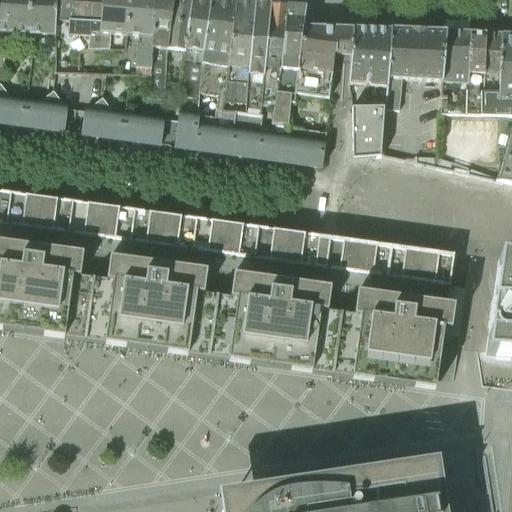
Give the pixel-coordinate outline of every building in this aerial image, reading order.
[(56,22),(69,23),(100,26),(101,0),(0,0),(0,34),(54,38),(56,22)] [(110,37),(125,38),(128,0),(101,0),(100,26),(69,23),(68,38),(89,40),(88,51),(109,51),(110,37)] [(137,79),(150,80),(155,0),(128,0),(125,38),(143,40),(142,49),(138,49),(137,79)] [(179,95),(181,87),(165,85),(167,52),(172,0),(155,0),(150,80),(149,101),(164,102),(165,95),(179,95)] [(172,0),(167,52),(185,54),(191,0),(172,0)] [(196,53),(203,53),(210,1),(201,0),(191,0),(185,54),(183,62),(195,63),(196,53)] [(214,111),(223,112),(235,3),(210,1),(203,53),(202,68),(198,96),(216,99),(214,111)] [(245,113),(247,93),(254,5),(235,3),(223,112),(245,113)] [(254,5),(249,75),(247,93),(245,113),(260,114),(261,104),(263,81),(270,6),(254,5)] [(280,72),(281,72),(283,63),(286,7),(270,6),(263,81),(263,83),(261,104),(262,104),(263,100),(275,98),(276,94),(278,94),(280,72)] [(294,73),(297,73),(303,29),(305,14),(301,9),(286,7),(283,63),(281,72),(294,73)] [(340,31),(303,29),(298,74),(295,97),(328,101),(333,60),(338,61),(349,63),(352,35),(349,34),(350,31),(340,31)] [(386,90),(387,82),(390,32),(367,31),(367,32),(355,32),(355,31),(350,31),(349,34),(352,35),(349,63),(347,86),(386,90)] [(401,83),(441,86),(445,33),(426,32),(425,31),(424,31),(424,32),(412,32),(412,31),(411,31),(410,32),(390,32),(387,82),(401,83)] [(480,118),(482,95),(467,95),(470,34),(445,33),(441,86),(440,117),(480,118)] [(467,95),(482,95),(485,35),(470,34),(467,95)] [(492,99),(498,100),(501,36),(485,35),(482,95),(492,96),(492,99)] [(511,36),(501,36),(498,100),(511,101),(511,36)] [(375,158),(376,160),(380,159),(382,159),(385,111),(399,112),(401,83),(387,82),(386,90),(385,110),(351,110),(352,153),(354,153),(375,158)] [(0,125),(22,129),(26,103),(11,101),(0,87),(0,86),(0,125)] [(22,129),(64,134),(67,109),(64,109),(53,94),(39,105),(26,103),(22,129)] [(271,123),(276,124),(288,126),(290,106),(291,96),(278,94),(276,94),(275,98),(274,108),(271,123)] [(511,120),(511,122),(494,184),(502,186),(502,185),(511,187),(511,101),(498,100),(492,99),(492,96),(482,95),(480,118),(511,120)] [(81,137),(120,142),(124,117),(113,115),(102,101),(88,112),(84,111),(81,137)] [(173,150),(193,153),(198,117),(179,115),(177,124),(174,149),(173,150)] [(160,148),(174,149),(177,124),(124,117),(120,142),(160,148)] [(193,153),(229,158),(234,122),(198,117),(193,153)] [(229,158),(255,161),(259,126),(234,122),(229,158)] [(284,165),(290,130),(290,126),(288,126),(276,124),(275,128),(259,126),(255,161),(284,165)] [(290,130),(284,165),(321,170),(326,135),(290,130)] [(457,351),(462,312),(465,291),(449,289),(453,257),(383,248),(350,243),(264,231),(218,225),(130,213),(89,207),(8,196),(0,195),(0,319),(73,330),(115,336),(201,348),(247,354),(332,367),(365,371),(436,381),(452,384),(457,351)] [(511,265),(497,263),(484,360),(511,362),(511,265)] [(444,511),(441,488),(440,477),(242,503),(243,511),(444,511)]
